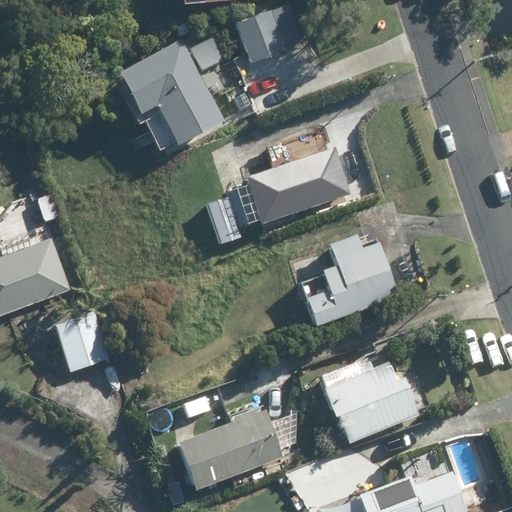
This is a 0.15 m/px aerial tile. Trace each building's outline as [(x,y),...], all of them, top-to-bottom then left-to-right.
[(283,49),(268,10),(235,23),(249,62),(283,49)] [(188,21),(173,28),(178,37),(192,29),(188,21)] [(220,120),(178,40),(130,65),(171,145),(220,120)] [(242,180),(258,225),(351,192),(335,147),(242,180)] [(241,237),(230,206),(225,194),(203,202),(219,245),(241,237)] [(354,237),(309,254),(324,293),(301,301),(312,329),(394,296),(373,244),(359,249),(354,237)] [(48,242),(0,261),(0,321),(70,294),(48,242)] [(93,319),(54,333),(69,377),(109,363),(93,319)] [(357,368),(320,384),(325,396),(321,397),(334,426),(337,424),(348,449),(419,419),(403,383),(397,386),(389,367),(372,374),(368,367),(359,371),(357,368)] [(228,418),(230,422),(173,445),(192,492),(279,457),(261,410),(252,414),(251,409),(228,418)] [(409,477),(360,496),(366,511),(463,511),(464,511),(448,472),(412,486),(409,477)]
